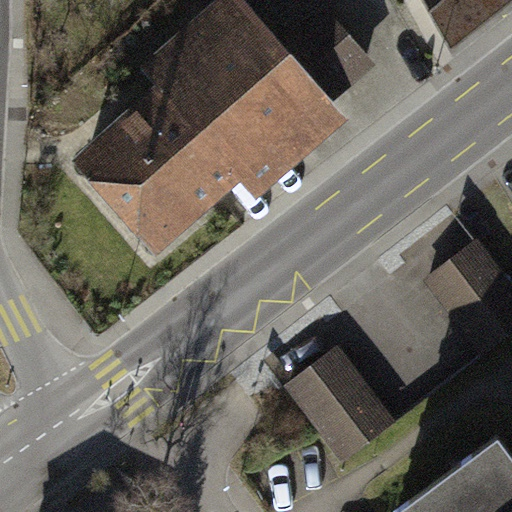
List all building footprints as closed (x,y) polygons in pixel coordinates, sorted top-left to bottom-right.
[(315,108),(219,0),(214,0),(135,70),(147,84),(70,152),(144,236),(208,180),(235,211),(331,126),(315,108)] [(363,65),(305,0),(219,0),(315,108),(363,65)] [(436,0),(431,4),(462,39),(507,0),(436,0)] [(511,298),(468,238),(414,278),(467,352),(511,319),(511,298)] [(333,346),(273,393),(327,463),(387,417),(333,346)] [(511,511),(511,467),(489,437),(388,511),(511,511)]
